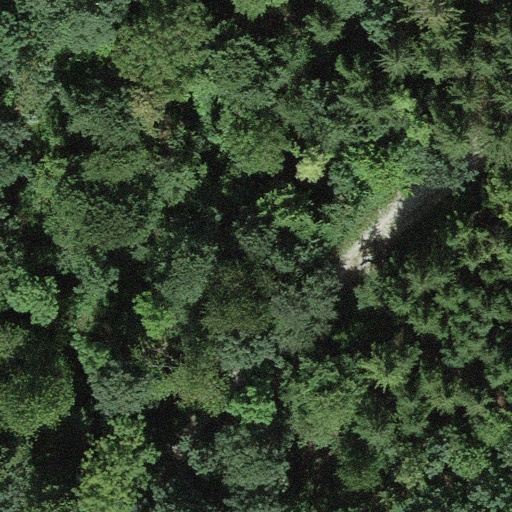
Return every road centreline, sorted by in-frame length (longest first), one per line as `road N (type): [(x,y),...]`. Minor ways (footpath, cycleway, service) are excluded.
road 1 (track): [(511,144),(417,191),(287,330),(146,511)]
road 2 (track): [(308,511),(417,191)]
road 3 (track): [(0,106),(318,0)]
